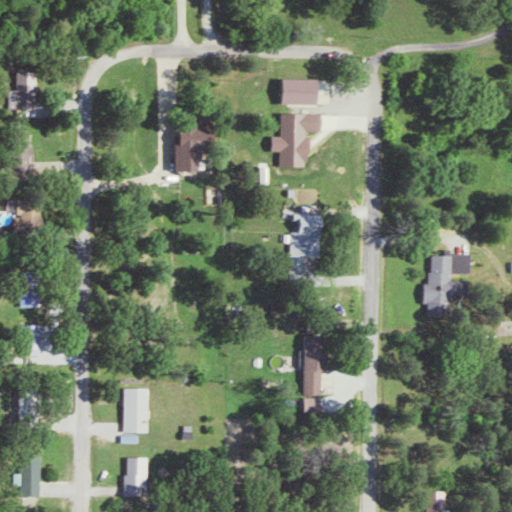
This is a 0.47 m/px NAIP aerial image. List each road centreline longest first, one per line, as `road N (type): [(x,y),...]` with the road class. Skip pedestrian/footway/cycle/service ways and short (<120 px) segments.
road 1 (residential): [(373,59),(336,50),(122,50),(92,66),(80,105),(79,511)]
road 2 (residential): [(367,511),(373,59)]
